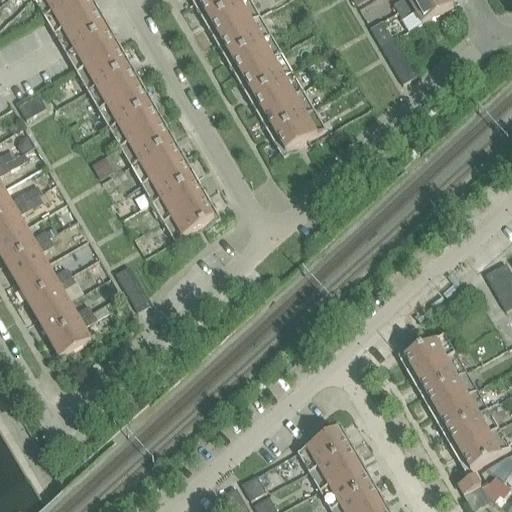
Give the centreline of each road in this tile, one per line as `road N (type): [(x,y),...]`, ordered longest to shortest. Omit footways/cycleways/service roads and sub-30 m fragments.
road 1 (residential): [(268,242),(496,32)]
road 2 (residential): [(268,242),(133,5)]
road 3 (residential): [(72,419),(268,242)]
road 4 (residential): [(339,362),(511,205)]
road 5 (residential): [(172,511),(339,362)]
road 6 (residential): [(426,511),(339,362)]
road 7 (residential): [(0,86),(133,5)]
